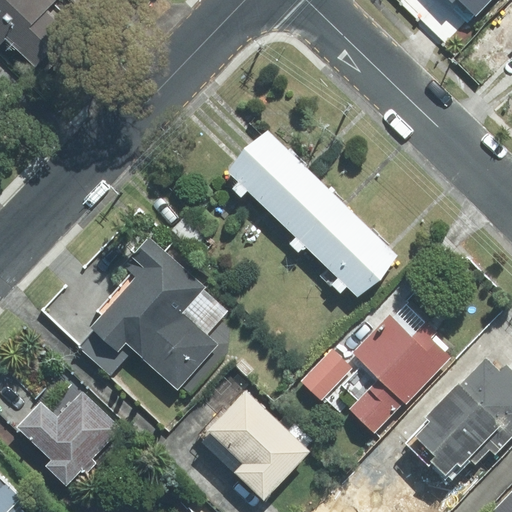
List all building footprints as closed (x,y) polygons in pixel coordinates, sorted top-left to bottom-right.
[(0,0),(0,38),(10,47),(18,39),(45,64),(77,31),(58,13),(69,0),(0,0)] [(511,2),(498,15),(511,31),(511,2)] [(402,254),(273,128),(235,166),(364,293),(402,254)] [(168,245),(83,347),(114,372),(133,348),(188,393),(231,341),(194,310),(215,284),(168,245)] [(384,427),(453,349),(398,301),(364,339),(344,322),(297,376),(320,396),(355,357),(382,381),(360,406),(384,427)] [(436,511),(511,436),(511,366),(502,357),(424,435),(442,454),(398,499),(411,511),(436,511)] [(53,394),(28,417),(79,470),(129,423),(93,385),(67,409),(53,394)] [(323,450),(253,389),(207,441),(277,503),(323,450)] [(46,511),(0,467),(0,511),(46,511)] [(511,511),(511,494),(499,508),(504,511),(511,511)]
